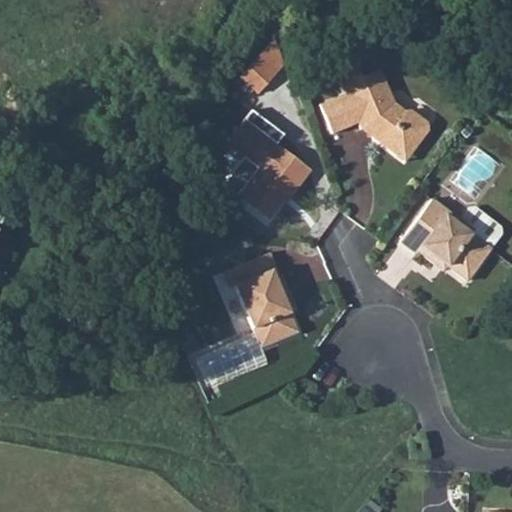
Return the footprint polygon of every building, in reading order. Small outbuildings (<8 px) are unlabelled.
[(255,61),(239,80),(257,96),(274,77),(255,61)] [(367,139),(392,156),(402,143),(410,148),(424,131),(421,123),(405,110),(400,112),(389,104),(375,71),(357,79),(354,73),(335,81),(341,94),(315,106),(327,133),(352,122),(356,130),(360,128),(367,134),(367,139)] [(234,198),(266,222),(285,196),(292,193),(308,172),(241,122),(223,146),(255,170),(234,198)] [(402,143),(392,156),(400,162),(410,148),(402,143)] [(418,254),(435,265),(439,261),(446,266),(466,281),(489,248),(488,247),(499,232),(498,227),(470,207),(465,208),(457,219),(431,199),(399,243),(416,256),(418,254)] [(286,314),(280,302),(288,299),(278,275),(275,276),(266,255),(219,274),(225,290),(231,288),(256,350),(294,335),(286,314)] [(439,261),(435,265),(442,271),(446,266),(439,261)] [(288,299),(280,302),(286,314),(294,312),(288,299)]
